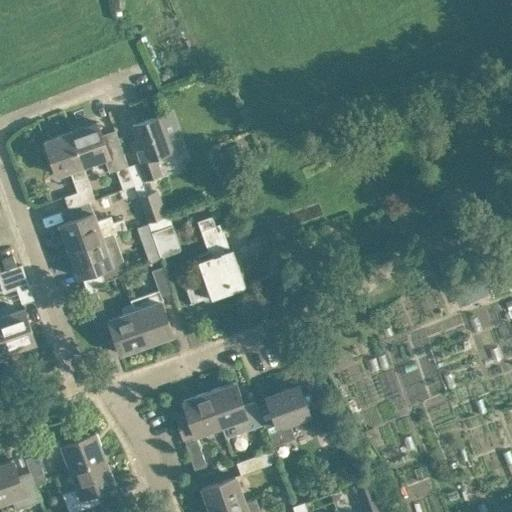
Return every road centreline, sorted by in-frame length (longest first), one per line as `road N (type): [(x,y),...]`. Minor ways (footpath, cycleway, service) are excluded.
road 1 (unclassified): [(113,386),(353,295),(429,241)]
road 2 (residential): [(80,379),(0,159)]
road 3 (residential): [(0,126),(144,70)]
road 4 (residential): [(167,511),(113,386)]
